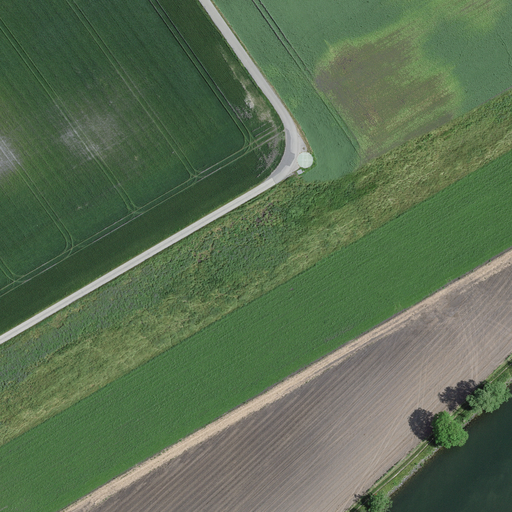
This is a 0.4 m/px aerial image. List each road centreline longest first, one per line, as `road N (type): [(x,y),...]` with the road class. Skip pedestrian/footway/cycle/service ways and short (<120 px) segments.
road 1 (unclassified): [(201,0),(288,126),(291,158),(272,182),(0,340)]
road 2 (track): [(511,360),(351,511)]
